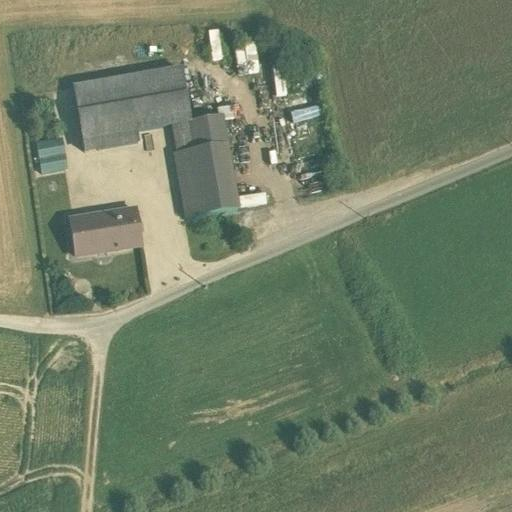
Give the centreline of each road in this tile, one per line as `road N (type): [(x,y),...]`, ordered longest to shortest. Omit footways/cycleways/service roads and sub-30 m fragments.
road 1 (track): [(511,161),(92,336)]
road 2 (track): [(92,336),(83,511)]
